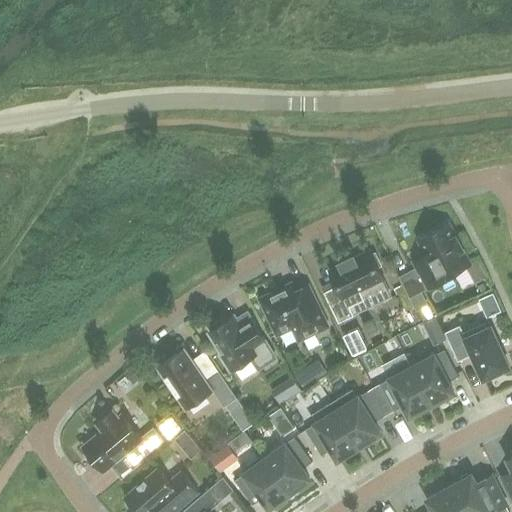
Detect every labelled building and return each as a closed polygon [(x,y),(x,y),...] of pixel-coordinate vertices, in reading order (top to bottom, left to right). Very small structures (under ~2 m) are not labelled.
[(420,239),(428,252),(415,260),(430,287),(454,274),(453,272),(470,263),(462,249),(463,248),(456,235),(455,236),(448,223),(420,239)] [(336,284),(323,290),(338,321),(353,314),(349,305),(363,298),(359,289),(383,278),(377,265),(380,263),(374,251),(371,253),(369,249),(354,256),(353,254),(338,261),(339,263),(328,268),(336,284)] [(291,282),(259,297),(268,316),(269,315),(278,333),(292,326),(298,339),(327,324),(308,286),(296,292),(291,282)] [(251,319),(239,326),(235,319),(228,324),(225,320),(222,322),(220,319),(209,325),(211,329),(208,331),(220,349),(217,351),(230,370),(251,357),(258,367),(275,356),(251,319)] [(492,327),(493,327),(491,325),(489,326),(474,334),(470,325),(451,334),(459,352),(469,347),(483,375),(483,376),(484,378),(486,377),(486,376),(507,367),(508,367),(510,366),(509,364),(508,364),(492,327)] [(343,333),(352,353),(367,346),(357,326),(343,333)] [(204,340),(193,348),(207,367),(218,359),(204,340)] [(205,379),(184,348),(157,366),(186,407),(212,389),(224,406),(237,397),(219,370),(205,379)] [(412,365),(432,403),(440,399),(439,398),(454,391),(448,381),(459,375),(445,348),(412,365)] [(424,407),(432,403),(412,365),(379,382),(394,409),(404,404),(410,414),(424,407)] [(291,376),(283,382),(292,395),(300,390),(291,376)] [(337,409),(359,445),(367,440),(380,431),(374,422),(384,415),(368,390),(358,396),(353,388),(331,401),(336,410),(337,409)] [(98,463),(104,470),(128,450),(137,460),(163,439),(153,427),(141,437),(121,414),(118,416),(112,409),(97,422),(102,429),(83,445),(89,451),(86,454),(96,465),(98,463)] [(352,450),(359,445),(337,409),(336,410),(305,429),(322,454),(332,448),(338,458),(352,449),(352,450)] [(175,436),(182,443),(191,436),(185,428),(175,436)] [(294,436),(265,457),(290,492),(297,486),(310,477),(303,467),(312,460),(294,436)] [(511,465),(511,469),(502,475),(510,492),(511,495),(511,449),(511,450),(511,454),(507,457),(511,465)] [(283,497),(290,492),(265,457),(262,453),(242,468),(245,472),(235,479),(253,504),(262,497),(269,506),(282,497),(283,497)] [(138,511),(150,511),(153,510),(154,511),(172,511),(199,490),(182,470),(170,481),(158,467),(125,496),(127,499),(127,503),(132,510),(137,510),(138,511)] [(457,481),(450,485),(463,511),(508,511),(511,510),(492,475),(477,484),(471,474),(469,475),(467,472),(458,477),(460,480),(457,481)] [(463,511),(450,485),(442,490),(428,498),(434,508),(426,511),(463,511)] [(207,511),(220,501),(209,487),(187,506),(192,511),(207,511)]
